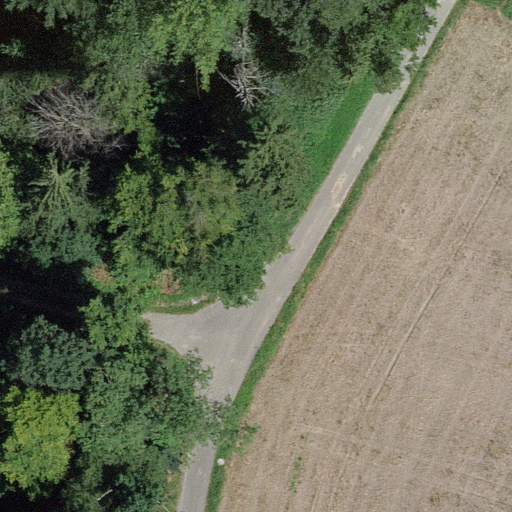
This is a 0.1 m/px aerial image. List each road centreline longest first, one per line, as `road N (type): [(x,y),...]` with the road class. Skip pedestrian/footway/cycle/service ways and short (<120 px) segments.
road 1 (track): [(437,0),(238,349),(204,511)]
road 2 (track): [(238,349),(0,268)]
